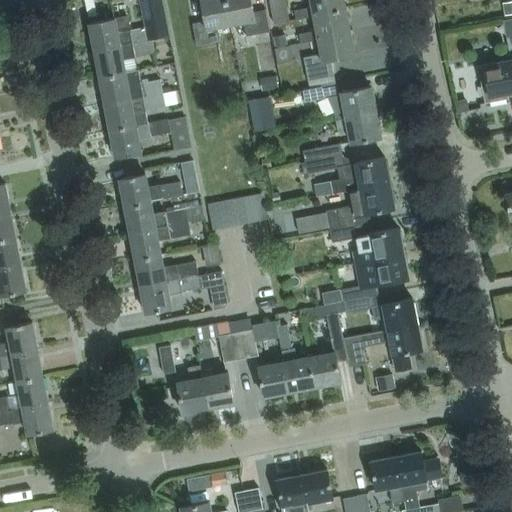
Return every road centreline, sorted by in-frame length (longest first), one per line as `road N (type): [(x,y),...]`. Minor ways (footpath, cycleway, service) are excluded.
road 1 (residential): [(123,472),(32,0)]
road 2 (residential): [(123,472),(494,398)]
road 3 (residential): [(494,398),(456,175)]
road 4 (residential): [(456,175),(420,0)]
road 5 (residential): [(0,495),(123,472)]
